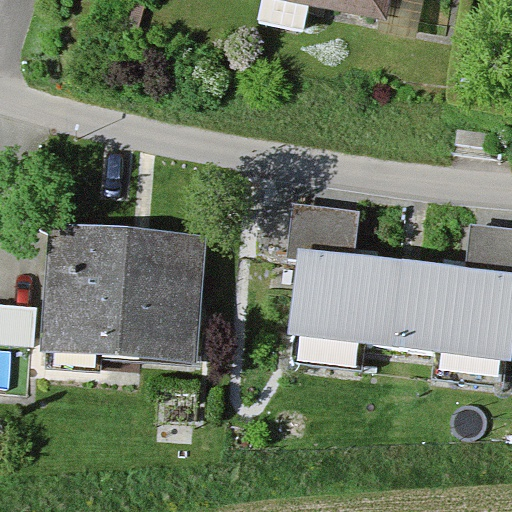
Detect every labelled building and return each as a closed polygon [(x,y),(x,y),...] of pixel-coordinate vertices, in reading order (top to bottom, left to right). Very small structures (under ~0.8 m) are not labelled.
[(244,0),(243,7),(373,33),(379,0),(244,0)] [(286,267),(346,273),(351,224),(284,216),(278,266),(286,267)] [(197,246),(39,237),(32,369),(190,377),(197,246)] [(457,286),(511,292),(511,244),(462,239),(457,286)] [(346,273),(286,267),(276,353),(392,366),(402,280),(346,273)] [(511,345),(511,292),(457,286),(402,280),(392,366),(508,380),(511,345)]
